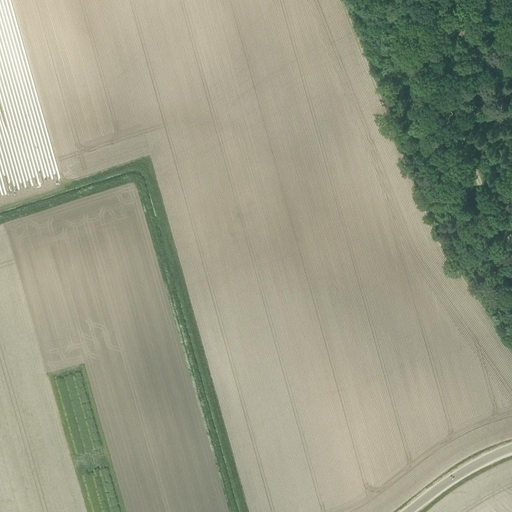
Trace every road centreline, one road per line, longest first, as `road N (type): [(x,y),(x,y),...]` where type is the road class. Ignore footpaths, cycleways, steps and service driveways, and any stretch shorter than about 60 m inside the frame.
road 1 (track): [(420,0),(498,221),(511,239)]
road 2 (unclassified): [(408,511),(455,473),(511,448)]
